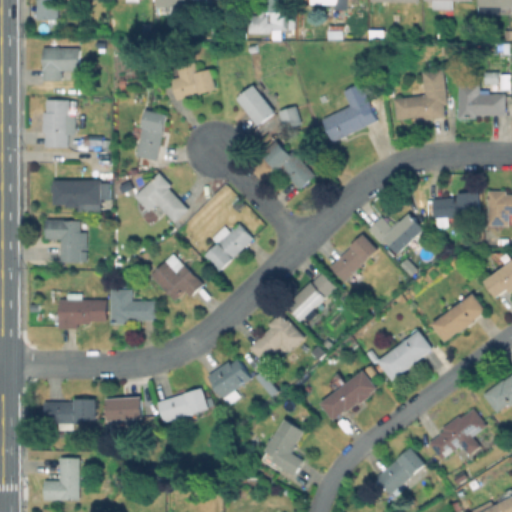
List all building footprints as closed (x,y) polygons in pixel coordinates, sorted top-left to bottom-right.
[(58,0),(59,18),(57,18),(57,21),(50,21),(50,18),(39,18),(39,0),(58,0)] [(188,0),(188,10),(174,10),(174,5),(158,5),(158,0),(188,0)] [(213,0),(213,9),(208,9),(208,12),(193,12),(193,0),(213,0)] [(297,0),(297,28),(274,28),(274,32),(250,32),(250,14),(260,14),(260,10),(266,10),(266,15),(280,15),(280,11),(272,11),(272,0),(297,0)] [(348,0),(348,8),(337,8),(337,14),(326,14),(326,2),(313,2),(313,0),(348,0)] [(453,0),(453,8),(426,7),(426,0),(453,0)] [(511,0),(511,9),(481,9),(481,0),(511,0)] [(353,30),(353,38),(330,38),(330,30),(353,30)] [(80,47),(80,69),(63,69),(64,79),(45,79),(44,45),(61,45),(61,47),(80,47)] [(356,59),(348,63),(341,48),(349,45),(356,59)] [(197,60),(200,71),(213,67),(218,87),(178,97),(173,77),(181,75),(179,65),(197,60)] [(483,89),(483,69),(501,69),(501,89),(483,89)] [(428,118),(401,123),(397,99),(429,94),(425,73),(444,70),(449,101),(445,115),(428,118)] [(379,120),(337,142),(325,119),(352,105),(345,92),(369,80),(380,102),(372,106),(379,120)] [(507,92),(507,113),(477,113),(478,117),(460,117),(461,82),(481,83),(481,92),(507,92)] [(277,111),(261,124),(240,96),(256,83),(277,111)] [(70,99),(68,145),(47,145),(48,130),(45,130),(45,111),(48,111),(48,98),(70,99)] [(304,121),(287,127),(281,110),(298,104),(304,121)] [(169,113),(158,158),(138,153),(141,142),(133,140),(138,122),(144,124),(148,108),(169,113)] [(279,140),(292,153),(294,150),(316,174),(303,187),(282,166),(279,169),(265,154),(279,140)] [(172,186),(192,208),(178,221),(159,201),(151,209),(137,195),(162,171),(174,184),(172,186)] [(103,179),(103,209),(81,209),(81,206),(67,206),(68,203),(55,203),(55,191),(54,191),(54,184),(56,184),(56,179),(103,179)] [(511,193),(511,211),(510,224),(492,223),(491,240),(484,240),(485,215),(489,216),(490,190),(508,190),(508,193),(511,193)] [(465,215),(436,217),(434,197),(459,195),(459,192),(480,191),(481,211),(464,212),(465,215)] [(247,204),(238,212),(232,205),(242,197),(247,204)] [(427,227),(424,230),(429,235),(424,240),(419,234),(401,252),(388,239),(385,242),(371,228),(383,215),(396,228),(412,212),(427,227)] [(88,230),(88,248),(81,248),(82,250),(86,250),(85,259),(82,259),(82,261),(63,260),(63,238),(48,238),(48,218),(82,219),(82,230),(88,230)] [(241,222),(256,237),(223,269),(207,254),(219,243),(213,237),(226,225),(232,231),(241,222)] [(381,248),(346,280),(332,265),(353,246),(352,244),(366,232),(381,248)] [(168,259),(178,270),(186,262),(206,283),(192,295),(186,289),(177,299),(153,274),(168,259)] [(511,292),(509,288),(498,296),(486,280),(511,260),(511,292)] [(339,285),(303,320),(289,305),(325,271),(339,285)] [(159,299),(159,319),(131,318),(131,323),(113,323),(113,288),(134,288),(134,299),(159,299)] [(109,297),(109,319),(93,319),(93,322),(79,322),(79,327),(60,327),(60,320),(61,320),(61,297),(69,297),(69,292),(83,292),(83,298),(109,297)] [(476,320),(462,331),(461,330),(447,340),(435,322),(476,292),(488,309),(475,319),(476,320)] [(306,336),(292,349),(284,341),(265,359),(253,346),(274,327),(270,323),(283,311),(306,336)] [(411,365),(394,378),(381,360),(422,330),(435,348),(411,365)] [(381,357),(375,363),(366,353),(372,347),(381,357)] [(231,360),(235,365),(242,360),(253,377),(237,388),(242,395),(230,403),(210,375),(231,360)] [(373,394),(361,403),(359,401),(348,411),(347,410),(335,419),(322,402),(365,369),(379,387),(372,392),(373,394)] [(511,405),(510,402),(499,410),(486,393),(506,378),(507,380),(511,376),(511,405)] [(211,407),(194,413),(193,411),(166,420),(160,401),(194,390),(194,389),(204,386),(211,407)] [(136,417),(136,422),(121,423),(121,425),(112,426),(111,418),(109,418),(107,397),(142,395),(144,416),(136,417)] [(98,397),(98,418),(80,417),(80,421),(74,421),(74,429),(60,429),(61,422),(46,422),(47,400),(76,400),(77,397),(98,397)] [(476,407),(489,424),(474,435),(481,445),(470,452),(464,443),(444,457),(432,441),(442,433),(441,433),(447,429),(445,426),(461,415),(462,417),(476,407)] [(306,459),(297,474),(265,454),(287,417),(306,429),(297,444),(298,445),(294,452),(306,459)] [(428,462),(393,492),(378,476),(414,445),(428,462)] [(81,456),(81,498),(65,498),(65,499),(47,498),(47,479),(62,479),(63,456),(81,456)] [(173,478),(156,480),(154,465),(171,463),(173,478)] [(472,474),(458,482),(455,476),(468,467),(472,474)] [(511,511),(482,511),(511,496),(511,511)]
